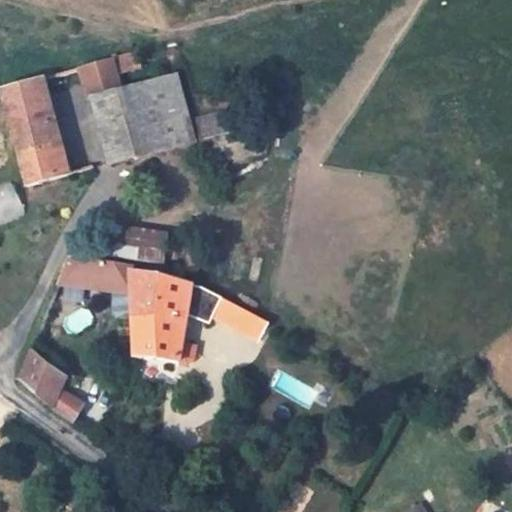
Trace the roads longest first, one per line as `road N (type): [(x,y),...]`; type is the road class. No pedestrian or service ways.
road 1 (unknown): [(0,375),(75,224),(101,192)]
road 2 (unclassified): [(0,389),(163,511)]
